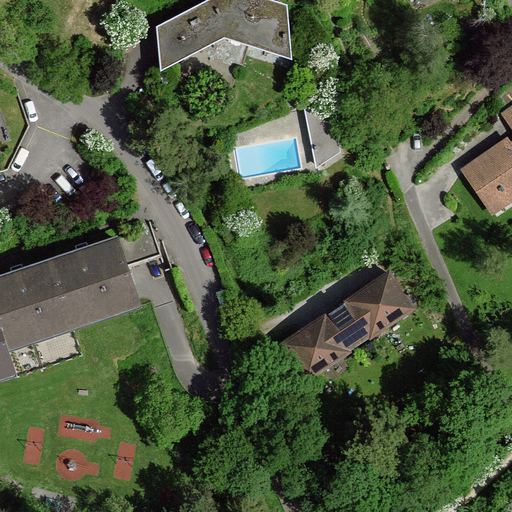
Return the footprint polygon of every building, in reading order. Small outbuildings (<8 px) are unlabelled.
[(226,38),(293,59),(289,6),(267,0),(214,0),(158,29),(162,71),(226,38)] [(337,110),(307,103),(319,167),(346,150),(337,110)] [(511,121),(511,141),(468,171),(496,212),(511,201),(511,110),(507,114),(511,121)] [(0,383),(20,376),(12,352),(142,309),(119,238),(0,277),(0,383)] [(391,274),(285,345),(308,380),(415,310),(391,274)]
